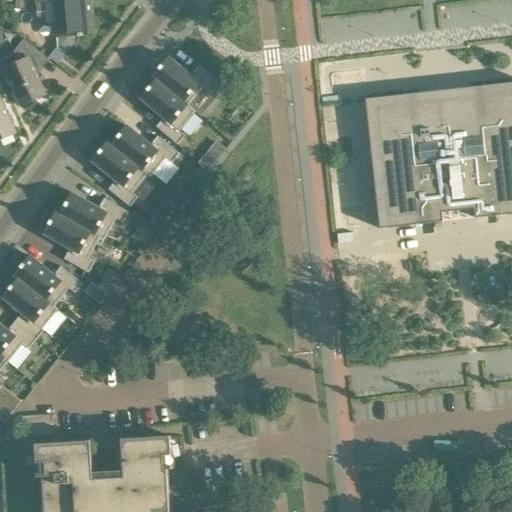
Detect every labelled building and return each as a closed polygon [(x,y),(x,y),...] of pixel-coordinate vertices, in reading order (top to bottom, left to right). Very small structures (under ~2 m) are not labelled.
[(35,0),(37,12),(45,11),(47,26),(55,25),(57,36),(77,35),(78,36),(83,36),(83,34),(94,33),(90,0),(35,0)] [(3,69),(19,105),(45,94),(35,68),(49,59),(23,39),(13,52),(18,63),(3,69)] [(167,58),(150,78),(154,81),(183,103),(198,85),(213,97),(220,88),(201,72),(194,81),(167,58)] [(154,81),(138,99),(164,121),(155,132),(174,147),(183,137),(170,126),(187,107),(183,103),(154,81)] [(511,214),(511,82),(454,89),(427,92),(365,99),(380,229),(418,224),(418,223),(427,222),(436,221),(436,223),(443,222),(442,212),(474,209),(475,218),(482,217),(482,216),(491,215),(500,214),(500,215),(511,214)] [(0,139),(15,133),(0,98),(0,139)] [(126,125),(111,144),(138,169),(142,172),(158,152),(166,158),(174,147),(155,132),(147,142),(126,125)] [(107,141),(91,161),(117,183),(108,195),(128,209),(137,198),(123,187),(138,169),(111,144),(107,141)] [(208,170),(215,162),(206,155),(204,158),(199,164),(208,171),(208,170)] [(72,192),(60,213),(91,233),(95,235),(108,213),(120,220),(128,209),(108,195),(98,207),(72,192)] [(150,222),(160,230),(177,210),(167,202),(150,222)] [(56,211),(43,233),(69,248),(60,260),(80,275),(89,262),(79,254),(91,233),(60,213),(56,211)] [(141,224),(135,234),(148,241),(154,231),(141,224)] [(224,258),(243,273),(252,262),(233,247),(224,258)] [(30,255),(13,275),(17,278),(47,300),(62,281),(70,288),(80,275),(60,260),(50,272),(30,255)] [(17,278),(2,297),(22,313),(15,322),(34,337),(41,328),(35,323),(51,303),(47,300),(17,278)] [(104,284),(101,289),(110,294),(114,289),(104,284)] [(0,323),(0,355),(1,356),(16,337),(27,346),(34,337),(15,322),(8,330),(0,323)] [(21,402),(11,394),(3,405),(6,407),(13,412),(21,402)] [(0,418),(5,422),(13,412),(6,407),(0,415),(0,418)] [(52,435),(50,415),(22,416),(24,436),(52,435)] [(167,469),(172,469),(170,436),(121,439),(123,477),(92,479),(90,441),(35,444),(37,477),(42,477),(43,511),(169,511),(167,481),(167,469)]
